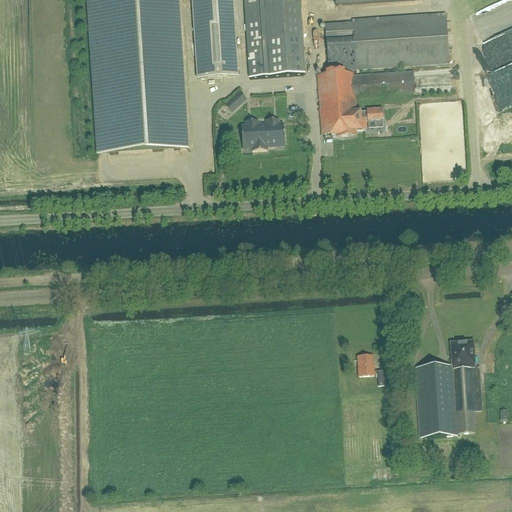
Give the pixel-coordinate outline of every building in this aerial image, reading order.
[(188,150),(178,0),(86,0),(97,156),(188,150)] [(233,0),(191,0),(197,81),(238,79),(233,0)] [(305,76),(300,0),(244,0),(250,79),(305,76)] [(325,25),(326,42),(328,75),(317,75),(321,136),(337,135),(337,137),(355,136),(354,130),(364,129),(363,118),(367,118),(367,112),(354,113),(354,111),(355,111),(354,98),(414,94),(412,72),(406,73),(406,67),(448,64),(445,14),(352,20),(352,23),(325,25)] [(496,92),(509,86),(506,79),(492,85),(496,92)] [(411,107),(423,106),(423,97),(410,98),(411,107)] [(368,111),(369,122),(384,122),(384,110),(368,111)] [(252,146),(252,150),(267,149),(266,145),(285,144),(283,122),(278,123),(278,118),(266,119),(266,123),(258,124),(257,119),(245,120),(246,125),(241,125),(242,147),(252,146)] [(474,370),(473,344),(451,345),(452,368),(415,370),(419,440),(457,438),(457,437),(476,436),(475,414),(481,413),(479,370),(474,370)] [(373,378),(372,358),(357,359),(359,379),(373,378)]
